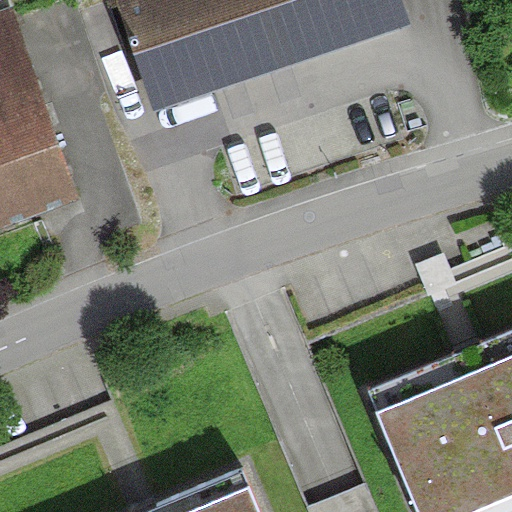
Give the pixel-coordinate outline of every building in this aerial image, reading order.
[(399,0),(113,0),(155,120),(410,32),(399,0)] [(13,13),(0,17),(0,233),(81,205),(57,136),(13,13)] [(511,511),(511,344),(472,361),(370,403),(415,511),(511,511)] [(318,503),(321,511),(388,511),(376,481),(318,503)] [(255,511),(244,483),(175,511),(255,511)]
